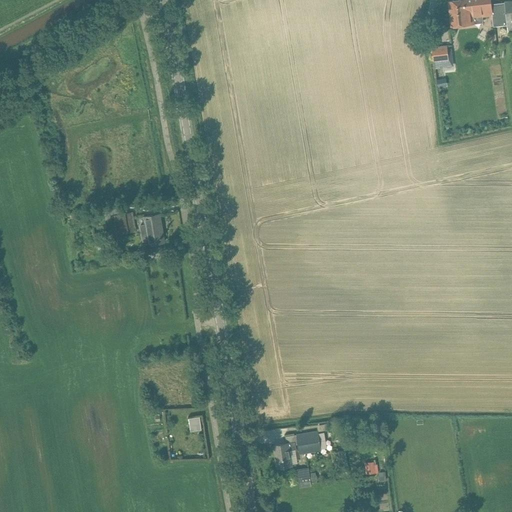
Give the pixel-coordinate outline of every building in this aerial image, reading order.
[(453,0),(449,1),(450,13),(481,10),(481,7),(491,6),(491,4),(490,0),(453,0)] [(492,15),(493,27),(507,25),(504,2),(491,4),(491,6),(492,15)] [(481,10),(450,13),(451,27),(472,24),(474,24),(474,22),(483,21),(482,16),(492,15),(491,6),(481,7),(481,10)] [(433,61),(449,60),(447,45),(432,47),(433,61)] [(114,216),(105,217),(106,222),(115,220),(118,235),(128,233),(136,231),(133,212),(125,214),(114,216)] [(142,224),(146,251),(158,249),(157,243),(164,242),(159,214),(144,217),(145,224),(142,224)] [(203,430),(201,417),(189,418),(191,431),(203,430)] [(317,431),(296,435),(298,445),(299,455),(321,451),(321,449),(327,448),(324,432),(318,433),(318,431),(317,431)] [(296,449),(295,442),(274,445),(277,468),(292,465),(290,450),(296,449)] [(346,474),(348,474),(345,450),(335,451),(339,470),(340,477),(346,476),(346,474)] [(374,464),(365,465),(366,474),(375,473),(374,464)] [(298,480),(310,478),(309,470),(297,471),(298,480)]
